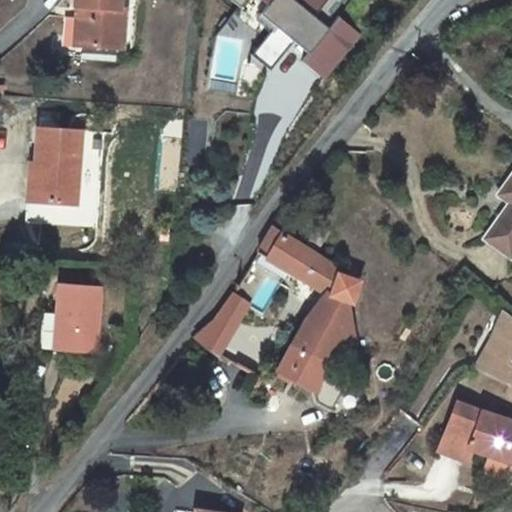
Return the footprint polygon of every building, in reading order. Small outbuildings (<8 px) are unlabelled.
[(122,9),(122,0),(76,0),(76,6),(79,6),(86,7),(82,46),(118,48),(124,49),(127,10),(122,9)] [(314,17),(324,25),(333,14),(330,12),(336,4),(339,7),(344,0),(262,0),(268,5),(283,17),(275,27),(251,56),(270,72),(294,42),(314,17)] [(330,12),(333,14),(339,7),(336,4),(330,12)] [(260,14),(275,27),(283,17),(268,5),(260,14)] [(79,6),(76,45),(82,46),(86,7),(79,6)] [(314,17),(294,42),(308,54),(329,29),(324,25),(314,17)] [(303,61),(324,78),(358,35),(338,18),(329,29),(308,54),(303,61)] [(81,60),(116,62),(117,55),(82,54),(81,60)] [(38,129),(36,163),(31,163),(30,175),(42,175),(39,201),(78,204),(83,132),(38,129)] [(30,175),(28,200),(39,201),(42,175),(30,175)] [(511,257),(511,255),(511,177),(499,196),(510,204),(486,240),(511,257)] [(360,280),(339,273),(341,270),(274,227),(258,254),(326,294),(302,324),(279,372),(317,391),(341,343),(357,349),(349,305),(353,306),(360,280)] [(267,268),(255,261),(232,295),(245,304),(267,268)] [(61,286),(58,318),(55,350),(72,351),(98,353),(101,289),(61,286)] [(232,295),(215,319),(194,337),(220,355),(248,306),(245,304),(232,295)] [(58,318),(46,318),(44,349),(55,350),(58,318)] [(476,369),(511,385),(511,327),(505,322),(501,321),(493,342),(474,367),(476,369)] [(511,423),(458,405),(451,425),(478,435),(472,450),(511,463),(511,423)] [(440,452),(467,462),(472,450),(478,435),(451,425),(440,452)]
